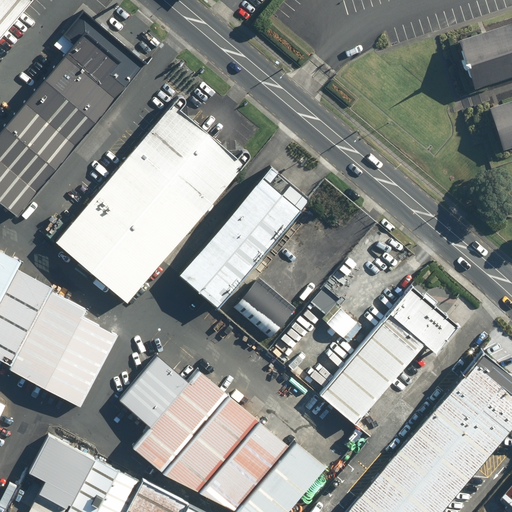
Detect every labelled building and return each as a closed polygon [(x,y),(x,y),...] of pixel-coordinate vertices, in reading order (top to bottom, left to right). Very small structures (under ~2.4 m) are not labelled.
[(0,0),(0,36),(31,0),(0,0)] [(0,203),(14,216),(145,64),(94,20),(0,127),(0,203)] [(511,20),(448,41),(465,93),(511,78),(511,97),(481,108),(495,152),(511,146),(511,20)] [(241,164),(170,103),(51,241),(122,302),(241,164)] [(311,200),(269,163),(170,277),(212,313),(311,200)] [(0,358),(11,364),(9,368),(76,404),(114,334),(81,316),(84,309),(50,291),(52,287),(16,267),(21,257),(0,246),(0,358)] [(294,307),(264,280),(237,311),(267,338),(294,307)] [(326,281),(311,298),(326,311),(341,294),(326,281)] [(454,324),(410,286),(320,390),(354,420),(423,341),(432,349),(454,324)] [(511,375),(479,353),(342,511),(438,511),(511,425),(511,375)] [(284,511),(322,469),(199,365),(133,444),(161,469),(247,511),(284,511)] [(206,511),(51,430),(29,470),(46,479),(27,511),(206,511)] [(511,511),(511,478),(482,511),(511,511)]
